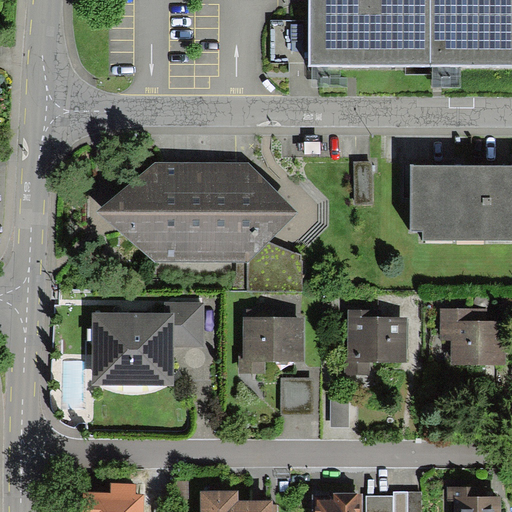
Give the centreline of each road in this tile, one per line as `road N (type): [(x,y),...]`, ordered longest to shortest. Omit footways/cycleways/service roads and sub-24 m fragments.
road 1 (residential): [(22,452),(511,453)]
road 2 (residential): [(47,108),(511,114)]
road 3 (tertiary): [(29,298),(47,108)]
road 4 (tertiary): [(22,452),(29,298)]
